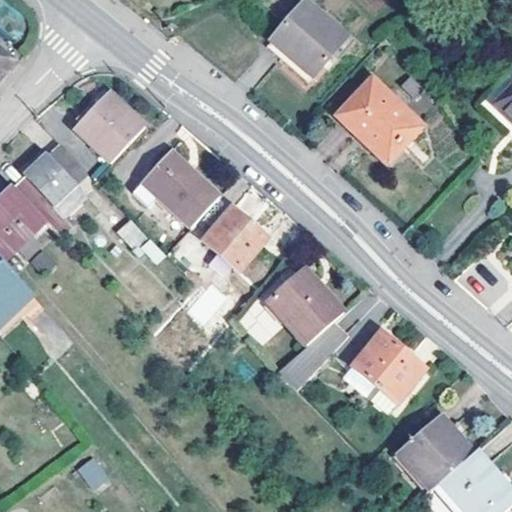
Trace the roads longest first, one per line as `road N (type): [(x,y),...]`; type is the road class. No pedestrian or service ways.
road 1 (secondary): [(511,375),(404,288),(230,124),(97,20)]
road 2 (residential): [(97,20),(0,123)]
